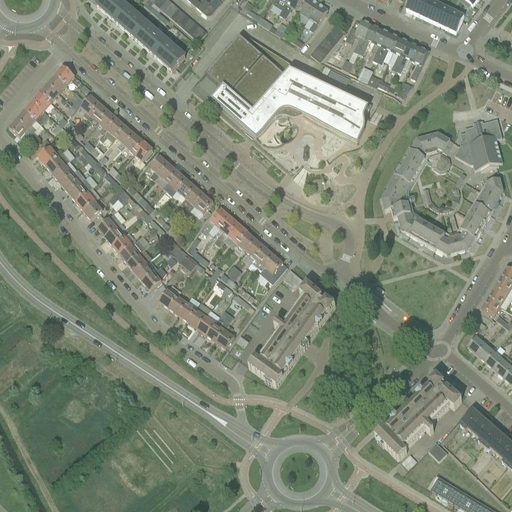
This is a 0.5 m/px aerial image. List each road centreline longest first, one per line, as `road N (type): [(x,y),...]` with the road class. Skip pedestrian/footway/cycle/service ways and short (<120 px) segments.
road 1 (residential): [(337,269),(349,243),(343,229),(257,185),(78,29)]
road 2 (residential): [(62,48),(310,264),(337,269)]
road 3 (residential): [(228,383),(144,317),(0,138)]
road 4 (secondary): [(0,263),(39,302),(209,414)]
road 5 (residential): [(337,269),(386,320),(439,350)]
road 6 (residential): [(439,350),(506,243)]
road 7 (residential): [(461,54),(353,0)]
